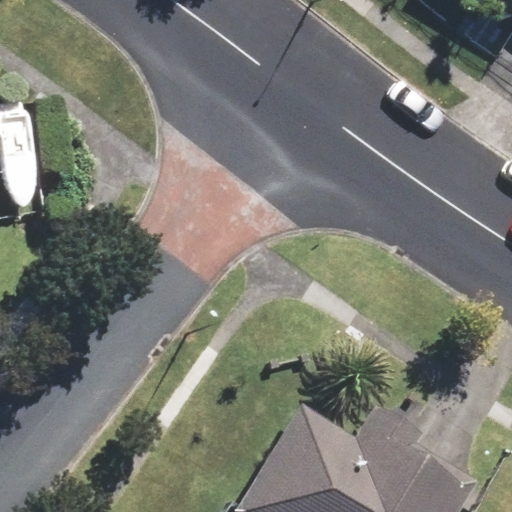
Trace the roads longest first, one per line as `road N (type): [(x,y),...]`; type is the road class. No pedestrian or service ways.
road 1 (residential): [(0,459),(68,383),(264,75)]
road 2 (residential): [(264,75),(511,241)]
road 3 (residential): [(162,0),(264,75)]
